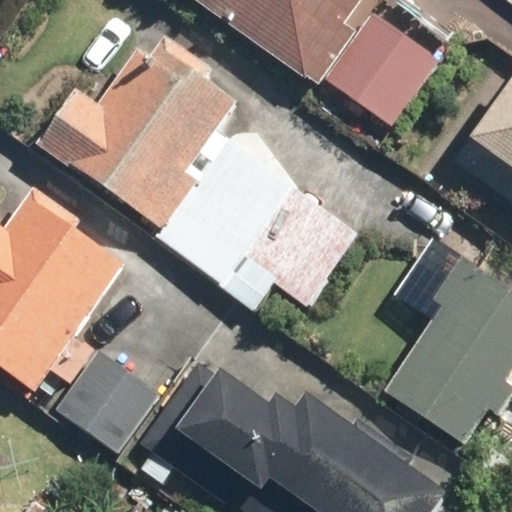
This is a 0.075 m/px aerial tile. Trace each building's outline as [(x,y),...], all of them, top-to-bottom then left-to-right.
[(195,0),(322,91),(361,37),(351,29),(371,0),(195,0)] [(445,68),(381,22),(334,86),(398,132),(445,68)] [(142,53),(104,109),(85,96),(47,150),(170,235),(205,184),(195,177),(242,109),(213,88),(221,76),(171,41),(156,63),(142,53)] [(511,92),(461,165),(511,200),(511,92)] [(246,207),(218,187),(193,222),(221,242),(246,207)] [(366,238),(299,189),(245,261),(312,310),(366,238)] [(38,191),(7,234),(0,229),(0,367),(43,397),(57,376),(82,341),(131,270),(81,236),(88,226),(38,191)] [(435,304),(447,311),(391,394),(472,449),(496,415),(505,421),(511,411),(511,287),(467,257),(435,304)] [(444,511),(453,500),(316,402),(305,417),(284,402),(279,410),(229,375),(226,380),(206,365),(146,449),(217,499),(235,474),(271,500),(280,487),(314,511),(444,511)]
